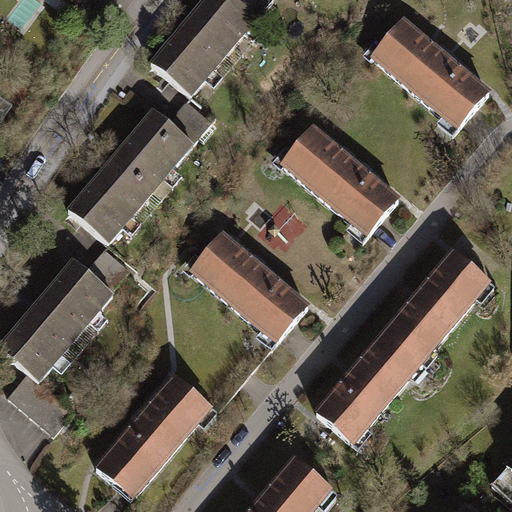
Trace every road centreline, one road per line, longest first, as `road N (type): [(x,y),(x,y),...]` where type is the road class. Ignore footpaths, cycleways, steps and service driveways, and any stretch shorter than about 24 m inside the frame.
road 1 (residential): [(188,511),(511,138)]
road 2 (residential): [(0,232),(164,0)]
